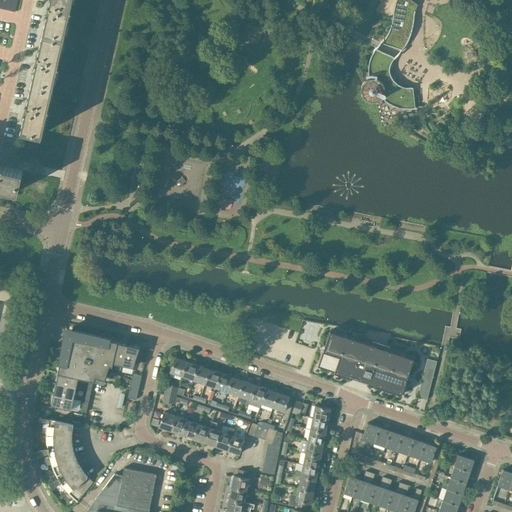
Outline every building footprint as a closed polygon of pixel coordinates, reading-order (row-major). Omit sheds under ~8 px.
[(9,10),(11,0),(4,0),(3,9),(9,10)] [(15,11),(18,0),(16,0),(11,0),(9,10),(15,11)] [(65,35),(72,0),(50,0),(48,13),(44,30),(65,35)] [(410,36),(411,33),(413,27),(413,24),(414,21),(414,19),(414,16),(415,14),(415,12),(416,10),(415,10),(408,8),(409,4),(411,0),(396,0),(396,2),(395,5),(394,7),(394,10),(393,12),(393,15),(392,24),(391,25),(391,26),(390,28),(389,31),(388,33),(387,35),(386,38),(384,40),(384,39),(381,43),(382,43),(402,50),(401,50),(401,51),(403,49),(404,48),(405,47),(405,46),(407,42),(408,40),(409,38),(410,36)] [(54,85),(65,35),(44,30),(37,62),(33,80),(54,85)] [(394,80),(393,79),(395,77),(393,73),(391,75),(390,74),(390,72),(390,71),(390,70),(390,68),(390,67),(390,66),(391,65),(391,63),(394,58),(395,58),(396,57),(395,56),(394,57),(376,49),(376,48),(374,50),(374,51),(373,53),(372,55),(371,57),(370,59),(370,61),(369,63),(369,65),(368,67),(368,69),(368,72),(369,74),(369,76),(369,78),(368,78),(367,79),(366,80),(365,81),(364,82),(363,83),(363,84),(362,85),(361,86),(361,87),(361,89),(361,90),(361,92),(361,93),(362,94),(362,95),(363,97),(364,98),(365,99),(366,99),(367,100),(368,101),(370,101),(371,102),(372,102),(374,102),(375,101),(377,101),(378,101),(379,100),(380,100),(381,99),(382,97),(385,99),(384,100),(386,101),(392,104),(397,106),(402,108),(404,108),(406,108),(409,108),(411,108),(413,108),(416,108),(424,107),(424,106),(415,107),(413,88),(414,88),(413,87),(406,87),(405,87),(403,86),(401,86),(400,85),(399,84),(397,83),(396,82),(395,81),(394,80)] [(43,133),(54,85),(33,80),(26,111),(22,129),(43,133)] [(0,165),(0,186),(18,191),(23,170),(0,165)] [(133,367),(140,347),(140,346),(134,344),(134,345),(134,346),(122,343),(122,342),(118,342),(118,341),(110,340),(111,338),(92,334),(88,333),(83,332),(79,331),(67,329),(65,344),(65,345),(66,345),(65,347),(64,346),(58,372),(58,373),(57,377),(56,384),(54,387),(55,387),(52,399),(52,402),(51,404),(72,409),(79,377),(89,379),(93,381),(94,381),(95,376),(105,379),(106,374),(110,365),(112,366),(113,362),(133,367)] [(414,358),(389,350),(372,344),(330,330),(324,348),(318,367),(352,378),(353,375),(355,376),(356,376),(357,377),(359,377),(358,379),(363,380),(368,382),(367,383),(402,394),(414,358)] [(182,376),(187,361),(175,357),(170,372),(182,376)] [(420,385),(417,398),(422,399),(427,400),(437,361),(427,359),(424,370),(420,385)] [(194,380),(199,365),(187,361),(182,376),(194,380)] [(205,384),(210,369),(199,365),(194,380),(205,384)] [(216,387),(221,373),(210,369),(205,384),(216,387)] [(227,391),(233,377),(221,373),(216,387),(227,391)] [(239,395),(244,381),(233,377),(227,391),(239,395)] [(136,399),(140,383),(131,380),(127,397),(136,399)] [(250,399),(255,384),(244,381),(239,395),(250,399)] [(261,403),(266,388),(255,384),(250,399),(261,403)] [(177,394),(178,387),(166,385),(165,391),(177,394)] [(273,407),(278,392),(266,388),(261,403),(273,407)] [(284,411),(290,396),(278,392),(273,407),(284,411)] [(175,403),(176,397),(164,394),(163,400),(175,403)] [(303,403),(296,401),(292,412),(298,414),(303,403)] [(328,420),(330,408),(315,405),(312,417),(328,420)] [(247,413),(245,412),(244,416),(250,418),(253,411),(248,409),(247,413)] [(170,430),(176,416),(164,412),(159,426),(170,430)] [(70,426),(71,423),(39,416),(39,417),(49,419),(49,420),(39,418),(39,419),(48,421),(48,424),(47,428),(47,431),(47,434),(47,438),(47,441),(47,444),(48,447),(38,449),(38,450),(48,448),(48,452),(39,454),(48,453),(49,456),(50,459),(51,462),(52,465),(53,469),(54,472),(56,475),(57,478),(49,483),(58,478),(60,482),(51,487),(52,487),(60,482),(63,486),(65,488),(67,491),(69,494),(72,496),(74,498),(77,501),(93,481),(89,478),(88,480),(86,478),(84,476),(82,474),(80,471),(79,469),(77,466),(76,464),(74,461),(73,458),(72,455),(72,453),(71,450),(70,447),(70,444),(70,441),(69,438),(69,435),(70,432),(70,429),(70,426)] [(182,434),(187,419),(176,416),(170,430),(182,434)] [(193,438),(198,423),(192,421),(193,417),(188,416),(187,419),(182,434),(193,438)] [(325,432),(328,420),(312,417),(310,429),(325,432)] [(216,446),(221,431),(215,429),(217,423),(212,421),(210,427),(209,427),(204,442),(216,446)] [(259,438),(265,422),(262,422),(261,425),(258,424),(254,436),(259,438)] [(265,439),(270,424),(265,422),(259,438),(265,440),(265,439)] [(373,442),(379,426),(368,422),(362,438),(373,442)] [(204,442),(209,427),(198,423),(193,438),(204,442)] [(254,436),(258,424),(252,423),(249,434),(254,436)] [(272,444),(277,431),(279,427),(270,424),(265,439),(265,440),(268,443),(272,444)] [(385,446),(391,430),(379,426),(373,442),(385,446)] [(227,450),(234,429),(229,427),(227,433),(221,431),(216,446),(227,450)] [(239,454),(244,439),(233,435),(235,429),(234,429),(227,450),(239,454)] [(323,444),(325,432),(310,429),(307,440),(323,444)] [(397,450),(402,434),(391,430),(385,446),(397,450)] [(280,445),(282,433),(277,431),(272,444),(280,445)] [(409,454),(414,438),(402,434),(397,450),(409,454)] [(420,458),(425,442),(414,438),(409,454),(420,458)] [(321,456),(323,444),(307,440),(304,452),(321,456)] [(431,462),(436,446),(425,442),(420,458),(431,462)] [(279,452),(280,445),(272,444),(268,443),(267,449),(279,452)] [(279,452),(267,449),(266,455),(277,457),(279,452)] [(318,467),(321,456),(304,452),(302,464),(318,467)] [(467,480),(474,460),(458,454),(451,475),(467,480)] [(275,469),(276,463),(265,461),(263,466),(275,469)] [(316,479),(318,467),(302,464),(300,471),(294,469),(293,474),(299,476),(316,479)] [(352,496),(358,479),(352,477),(353,474),(355,474),(357,468),(353,466),(350,475),(344,493),(352,496)] [(156,474),(123,467),(122,475),(114,473),(84,511),(152,511),(149,511),(156,474)] [(247,490),(249,478),(248,478),(249,472),(238,469),(236,475),(234,475),(231,487),(247,490)] [(509,489),(511,479),(511,472),(503,469),(497,485),(509,489)] [(287,473),(282,472),(278,471),(275,483),(280,484),(281,475),(286,476),(287,473)] [(361,498),(370,472),(366,471),(363,477),(365,478),(364,481),(358,479),(352,496),(361,498)] [(370,501),(375,484),(369,482),(370,480),(372,480),(374,474),(370,472),(361,498),(370,501)] [(462,495),(467,480),(451,475),(446,489),(462,495)] [(313,491),(316,479),(299,476),(296,487),(313,491)] [(378,504),(387,478),(383,477),(380,483),(382,484),(381,487),(375,484),(370,501),(378,504)] [(387,507),(392,490),(387,488),(388,486),(389,486),(391,480),(387,478),(378,504),(387,507)] [(395,510),(404,484),(400,482),(398,489),(399,489),(398,492),(392,490),(387,507),(395,510)] [(400,511),(403,511),(409,496),(403,494),(404,491),(406,492),(408,485),(404,484),(395,510),(400,511)] [(244,502),(247,490),(231,487),(229,499),(244,502)] [(311,503),(313,491),(296,487),(295,494),(291,493),(288,504),(307,509),(308,502),(311,503)] [(413,511),(419,496),(421,490),(417,488),(415,495),(416,495),(415,498),(409,496),(403,511),(413,511)] [(458,506),(462,495),(446,489),(442,500),(458,506)] [(253,508),(254,504),(244,502),(229,499),(227,511),(233,511),(249,511),(250,507),(253,508)] [(438,511),(455,511),(458,506),(442,500),(438,511)]
